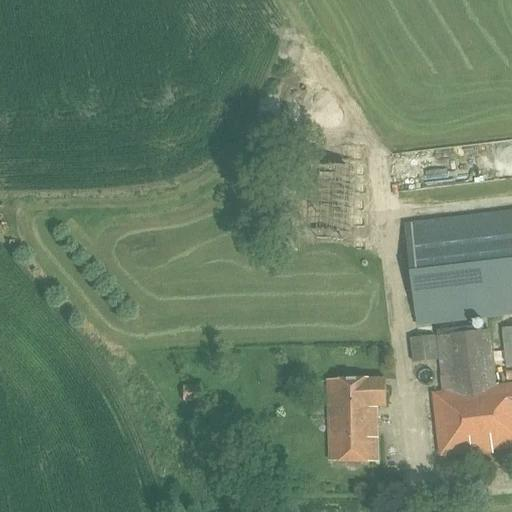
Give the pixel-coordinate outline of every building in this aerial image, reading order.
[(337,30),(326,34),(338,63),(348,59),(337,30)] [(369,105),(378,127),(388,123),(379,101),(369,105)] [(451,174),(451,184),(474,184),(474,173),(451,174)] [(511,211),(406,224),(418,325),(436,323),(472,319),(511,313),(511,211)] [(472,319),(436,323),(444,393),(496,387),(489,330),(474,331),(472,319)] [(507,368),(511,367),(511,326),(502,328),(507,368)] [(414,363),(439,360),(436,335),(411,338),(414,363)] [(377,405),(387,405),(387,378),(330,379),(330,420),(377,420),(377,405)] [(511,384),(496,387),(444,393),(434,394),(441,455),(473,452),(473,454),(494,452),(494,449),(511,446),(511,384)] [(378,461),(377,420),(330,420),(331,462),(378,461)]
